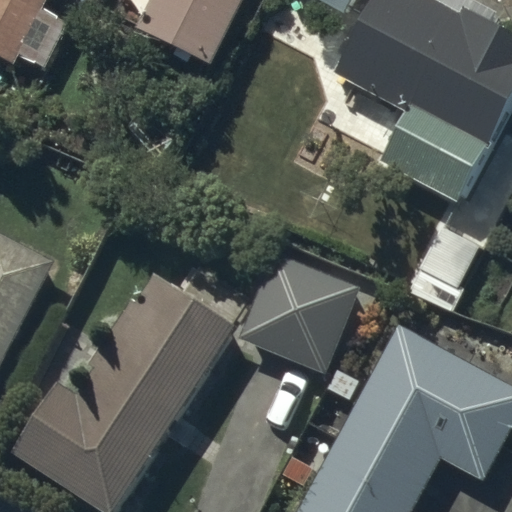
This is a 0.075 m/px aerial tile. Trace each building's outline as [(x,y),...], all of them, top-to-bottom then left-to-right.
[(58,0),(0,0),(0,63),(20,74),(24,66),(46,77),(69,32),(48,22),(58,0)] [(164,0),(144,40),(221,79),(261,0),(164,0)] [(362,0),(307,0),(350,23),(362,0)] [(503,24),(456,0),(388,0),(343,88),(409,122),(381,176),(467,221),(511,135),(511,45),(496,37),(503,24)] [(451,231),(422,217),(416,227),(401,220),(376,271),(420,293),(425,282),(463,300),(485,255),(448,237),(451,231)] [(0,372),(52,268),(0,241),(0,372)] [(364,301),(282,267),(248,351),(330,384),(364,301)] [(129,511),(240,343),(162,292),(85,410),(69,399),(24,467),(93,511),(129,511)] [(511,447),(511,391),(402,333),(305,511),(424,511),(448,468),(489,490),(511,447)] [(363,391),(342,380),(334,396),(354,407),(363,391)] [(319,477),(299,466),(289,483),(310,495),(319,477)]
